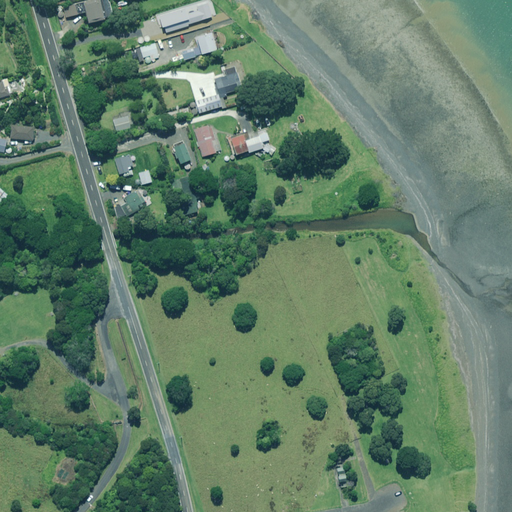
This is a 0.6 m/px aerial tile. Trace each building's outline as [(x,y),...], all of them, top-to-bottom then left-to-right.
[(89,24),(105,20),(100,0),(84,4),(89,24)] [(191,30),(189,24),(212,17),(208,5),(185,12),(187,18),(174,22),(177,34),(191,30)] [(64,18),(62,6),(56,7),(58,19),(64,18)] [(66,18),(78,15),(76,6),(64,8),(66,18)] [(184,60),(217,51),(213,34),(196,38),(199,48),(182,53),(184,60)] [(151,60),(159,58),(155,44),(141,48),(143,58),(150,56),(151,60)] [(228,76),(216,80),(217,85),(215,86),(218,95),(196,102),(199,113),(222,106),(220,98),(227,96),(226,93),(243,88),(238,72),(237,73),(235,67),(226,70),(228,76)] [(8,86),(5,87),(4,82),(0,83),(0,98),(11,96),(8,86)] [(131,122),(133,121),(131,112),(126,113),(127,116),(113,120),(117,132),(132,128),(131,122)] [(215,136),(212,127),(211,125),(209,126),(195,130),(203,157),(221,151),(216,135),(215,136)] [(34,141),(35,128),(12,126),(11,139),(34,141)] [(259,136),(250,139),(248,131),(228,138),(233,155),(248,150),(249,153),(263,148),(262,142),(270,140),(267,133),(259,135),(259,136)] [(180,164),(191,159),(185,143),(174,148),(180,164)] [(128,168),(134,166),(130,155),(115,159),(120,175),(130,172),(128,168)] [(142,185),(152,182),(149,171),(139,173),(142,185)] [(193,191),(188,176),(180,179),(180,180),(174,182),(178,195),(193,191)] [(142,196),(140,197),(136,191),(124,198),(127,203),(121,207),(127,217),(140,209),(138,206),(145,202),(142,196)] [(200,196),(198,191),(186,195),(189,206),(180,209),(182,217),(199,212),(197,206),(199,206),(196,198),(200,196)] [(345,467),(338,468),(340,483),(347,481),(345,467)]
